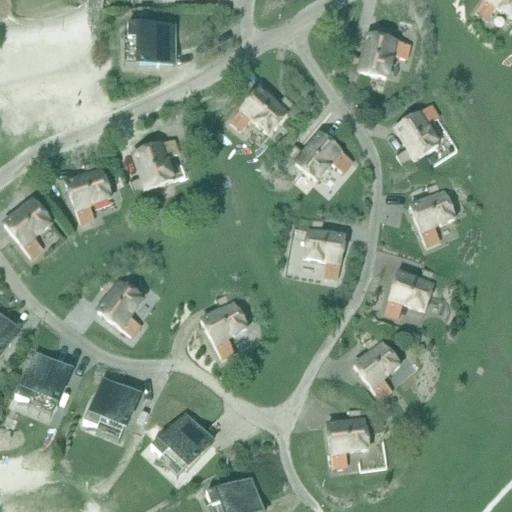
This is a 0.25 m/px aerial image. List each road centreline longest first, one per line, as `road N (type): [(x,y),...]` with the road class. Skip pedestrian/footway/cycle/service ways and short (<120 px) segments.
road 1 (residential): [(279,418),(308,391),(342,328),(368,267),(376,208),(371,154),(285,33)]
road 2 (residential): [(279,418),(192,371),(108,362),(75,342),(0,265)]
road 3 (residential): [(0,177),(262,46)]
